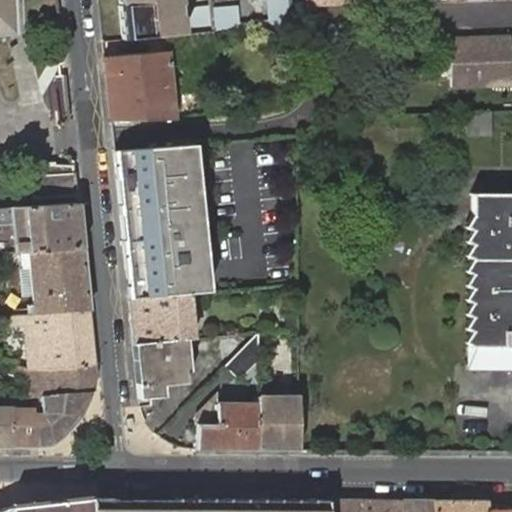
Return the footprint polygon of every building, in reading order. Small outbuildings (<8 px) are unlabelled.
[(103,0),(103,33),(115,33),(115,0),(103,0)] [(117,0),(121,39),(180,34),(176,0),(206,0),(209,31),(294,23),(293,16),(291,0),(117,0)] [(450,38),(449,39),(451,87),(452,87),(452,85),(511,82),(511,85),(511,84),(511,74),(510,36),(509,36),(509,39),(451,41),(450,38)] [(104,56),(110,121),(173,118),(167,50),(104,56)] [(37,64),(46,119),(69,115),(59,60),(37,64)] [(192,145),(185,146),(186,163),(194,162),(192,145)] [(126,279),(128,298),(187,293),(199,291),(198,273),(196,261),(204,260),(201,234),(194,234),(192,217),(200,216),(194,162),(186,163),(185,146),(113,151),(115,179),(124,178),(131,239),(122,240),(126,279)] [(77,195),(74,166),(53,165),(40,165),(40,175),(30,176),(31,198),(77,195)] [(124,178),(115,179),(122,240),(131,239),(124,178)] [(511,364),(511,195),(470,195),(470,229),(470,345),(476,346),(476,363),(511,364)] [(82,248),(77,203),(0,209),(0,225),(14,225),(16,251),(20,252),(82,248)] [(200,216),(192,217),(194,234),(201,234),(200,216)] [(88,310),(82,248),(20,252),(22,268),(33,268),(37,304),(26,304),(27,314),(88,310)] [(204,260),(196,261),(198,273),(199,291),(202,291),(207,290),(205,272),(204,260)] [(183,339),(191,338),(187,293),(128,298),(132,344),(183,339)] [(93,364),(88,310),(27,314),(10,315),(11,327),(26,326),(29,364),(93,364)] [(257,360),(257,332),(224,365),(238,380),(257,360)] [(132,344),(138,398),(164,395),(163,385),(187,382),(183,339),(132,344)] [(94,380),(93,364),(29,364),(27,364),(10,364),(8,374),(25,379),(28,379),(28,389),(21,389),(21,393),(27,397),(29,397),(91,392),(94,380)] [(88,400),(91,392),(29,397),(27,397),(28,402),(39,402),(39,414),(35,422),(30,422),(29,418),(22,407),(10,407),(10,446),(42,447),(52,443),(57,440),(72,427),(80,416),(88,400)] [(257,449),(298,449),(297,395),(257,395),(257,402),(257,449)] [(196,449),(257,449),(257,402),(216,402),(216,423),(196,423),(196,449)] [(0,446),(10,446),(10,407),(0,406),(0,446)] [(91,511),(90,497),(46,502),(7,506),(7,511),(91,511)] [(115,498),(90,497),(91,511),(327,511),(327,499),(177,498),(177,507),(126,507),(115,498)] [(401,511),(400,500),(327,499),(327,511),(401,511)] [(432,511),(431,500),(400,500),(401,511),(432,511)] [(484,511),(485,500),(431,500),(432,511),(484,511)] [(511,511),(511,500),(485,500),(484,511),(511,511)]
